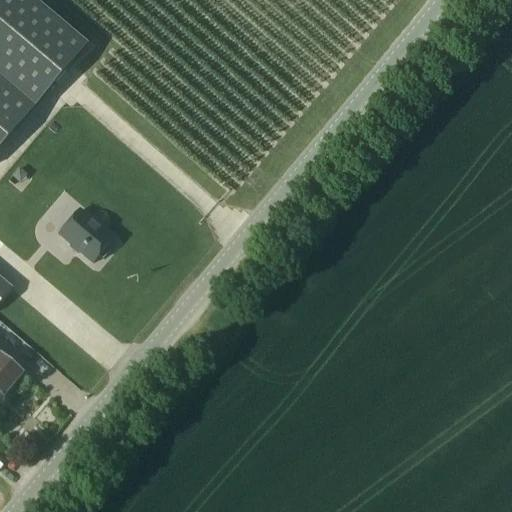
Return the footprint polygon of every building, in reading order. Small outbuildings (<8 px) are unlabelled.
[(88,48),(30,0),(0,0),(0,78),(36,109),(88,48)] [(0,151),(35,111),(0,81),(0,151)] [(112,254),(109,249),(115,243),(82,213),(60,238),(94,267),(100,260),(105,262),(112,254)] [(0,306),(13,292),(0,281),(0,306)] [(0,356),(0,394),(4,397),(22,375),(0,357),(0,356)]
